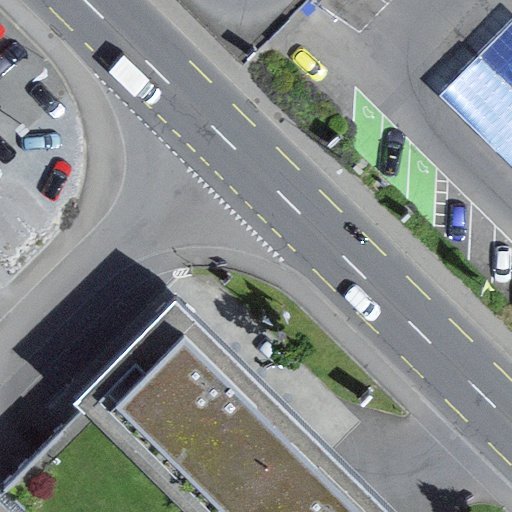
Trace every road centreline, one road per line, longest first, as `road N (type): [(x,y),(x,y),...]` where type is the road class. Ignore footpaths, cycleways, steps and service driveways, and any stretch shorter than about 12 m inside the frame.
road 1 (primary): [(228,143),(511,424)]
road 2 (residential): [(228,143),(0,356)]
road 3 (primary): [(85,0),(228,143)]
